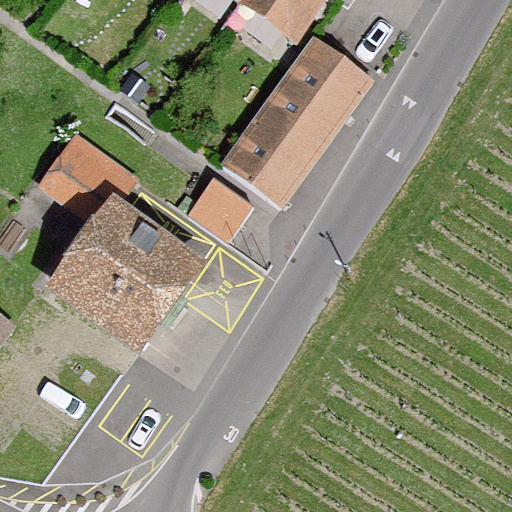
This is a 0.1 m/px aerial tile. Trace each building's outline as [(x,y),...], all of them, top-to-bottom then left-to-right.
[(240,0),(294,38),(321,0),(240,0)] [(368,83),(316,45),(227,166),(280,204),(368,83)] [(133,180),(74,140),(43,186),(100,225),(57,286),(140,343),(196,262),(115,206),(133,180)] [(215,182),(191,216),(230,242),(253,208),(215,182)] [(0,342),(10,328),(0,320),(0,342)]
